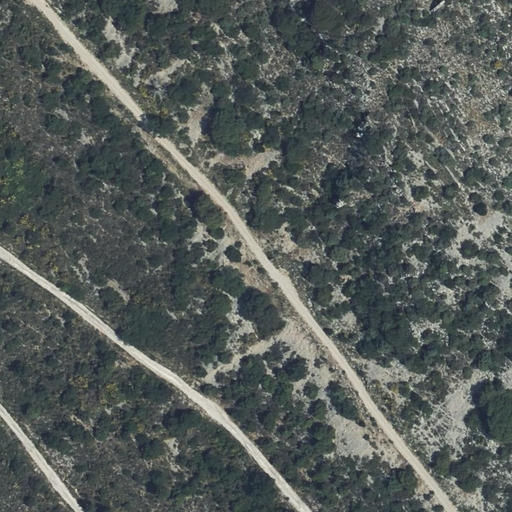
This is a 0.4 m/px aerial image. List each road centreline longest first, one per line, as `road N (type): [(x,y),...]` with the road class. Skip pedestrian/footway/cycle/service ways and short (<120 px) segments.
road 1 (track): [(455,511),(220,196),(37,0)]
road 2 (track): [(0,251),(247,443),(308,511)]
road 3 (track): [(85,511),(0,407)]
